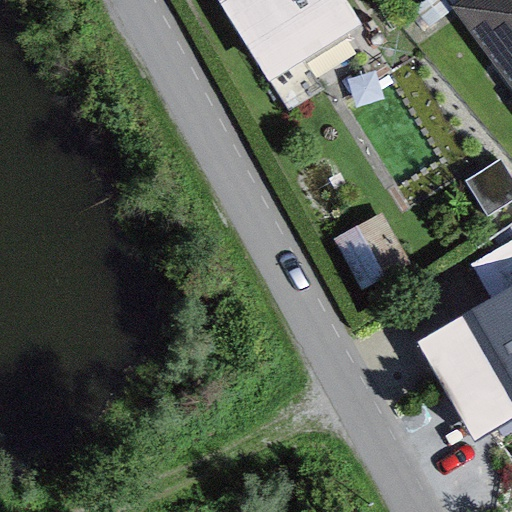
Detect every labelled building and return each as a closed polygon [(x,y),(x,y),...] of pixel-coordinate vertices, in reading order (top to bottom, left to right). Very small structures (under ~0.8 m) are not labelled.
[(380,35),(359,0),(233,0),(285,89),(380,35)] [(511,0),(483,0),(465,14),(511,76),(511,0)] [(340,238),(371,289),(417,262),(386,211),(340,238)] [(511,295),(424,346),(457,399),(462,411),(475,404),(497,441),(511,432),(511,295)] [(399,362),(432,415),(457,399),(424,346),(399,362)]
